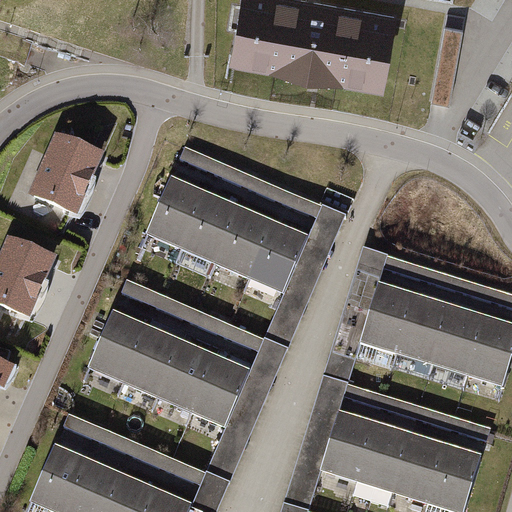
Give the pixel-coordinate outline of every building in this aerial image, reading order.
[(410,22),(286,0),(239,0),(230,53),(399,83),(410,22)] [(463,31),(444,26),(431,102),(449,105),(463,31)] [(106,160),(57,138),(28,199),(77,222),(106,160)] [(310,245),(169,184),(145,240),(286,301),(310,245)] [(220,511),(348,220),(325,211),(310,245),(286,301),(252,380),(227,437),(194,511),(220,511)] [(57,265),(7,243),(0,259),(0,311),(31,325),(57,265)] [(389,259),(364,251),(283,511),(311,511),(323,475),(340,419),(361,350),(379,291),(389,259)] [(511,390),(511,331),(379,291),(361,350),(372,353),(395,360),(407,364),(441,374),(464,381),(477,385),(511,395),(511,390)] [(252,380),(113,320),(89,377),(227,437),(252,380)] [(15,370),(0,363),(0,393),(3,395),(15,370)] [(473,511),(488,464),(340,419),(323,475),(337,480),(351,484),(367,489),(408,502),(423,506),(441,511),(473,511)] [(189,511),(55,454),(32,506),(45,511),(189,511)]
